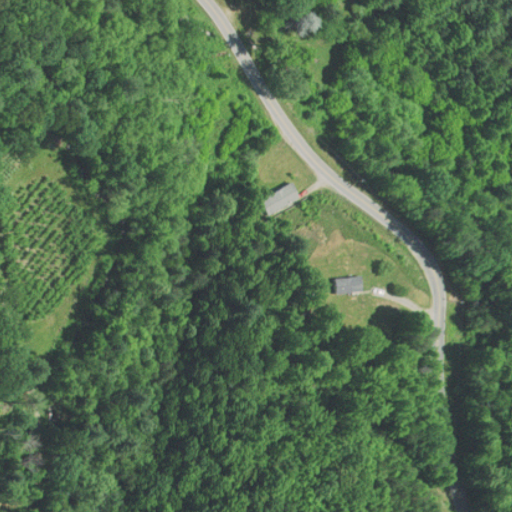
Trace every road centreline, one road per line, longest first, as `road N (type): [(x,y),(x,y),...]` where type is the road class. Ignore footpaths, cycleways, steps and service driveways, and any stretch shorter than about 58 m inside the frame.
road 1 (residential): [(464,511),(442,431),(433,277),(394,226),(308,153),(207,0)]
road 2 (residential): [(436,315),(299,511)]
